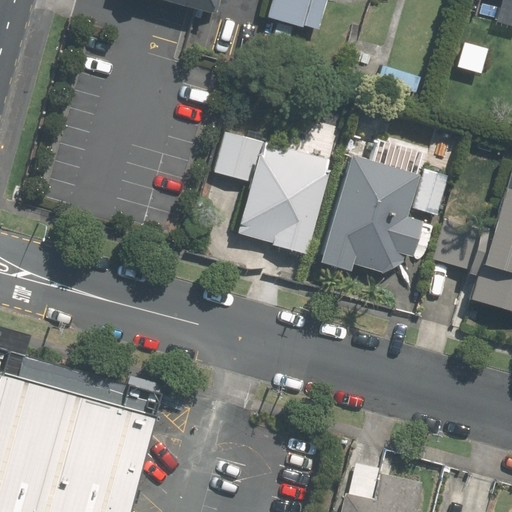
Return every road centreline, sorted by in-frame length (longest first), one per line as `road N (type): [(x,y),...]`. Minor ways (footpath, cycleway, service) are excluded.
road 1 (residential): [(511,414),(198,325)]
road 2 (residential): [(0,241),(198,325)]
road 3 (residential): [(198,325),(0,288)]
